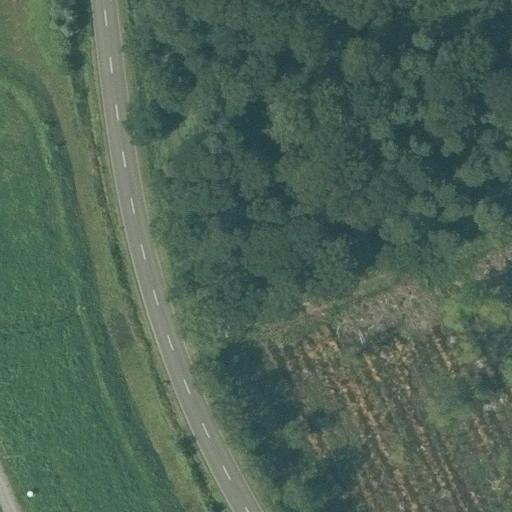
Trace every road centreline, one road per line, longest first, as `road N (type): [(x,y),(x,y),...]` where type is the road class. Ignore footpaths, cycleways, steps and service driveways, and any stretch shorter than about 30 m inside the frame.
road 1 (tertiary): [(104,0),(122,152),(152,290),(208,438),(247,511)]
road 2 (track): [(173,352),(511,220)]
